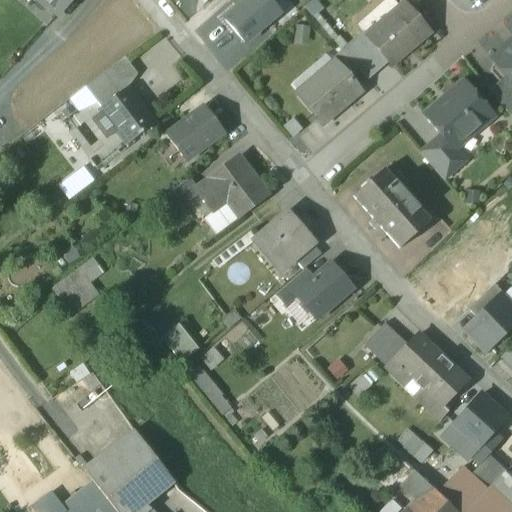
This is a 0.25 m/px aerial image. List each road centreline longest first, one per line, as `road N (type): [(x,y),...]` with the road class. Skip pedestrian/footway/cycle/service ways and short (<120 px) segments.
road 1 (residential): [(301,178),(407,298),(511,398)]
road 2 (residential): [(151,0),(301,178)]
road 3 (residential): [(301,178),(467,40)]
